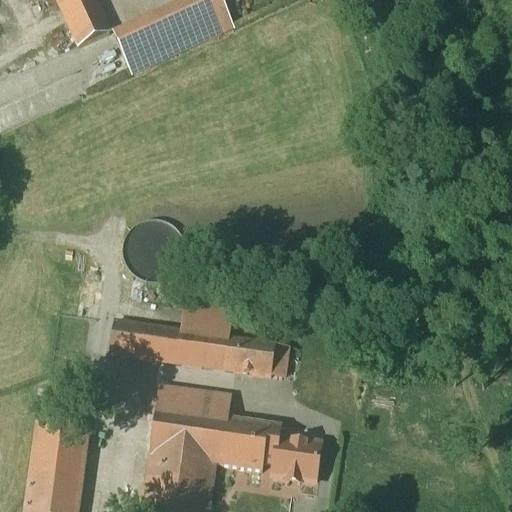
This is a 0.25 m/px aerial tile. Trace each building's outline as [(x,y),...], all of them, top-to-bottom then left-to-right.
[(92,0),(55,0),(79,51),(110,36),(92,0)] [(118,48),(131,77),(232,30),(219,1),(118,48)] [(134,280),(139,283),(144,285),(150,287),(157,286),(162,285),(168,283),(173,279),(177,275),(181,270),(183,264),(184,258),(184,252),(183,246),(180,240),(177,235),(172,231),(167,228),(161,225),(155,224),(149,224),(143,226),(138,228),(133,232),(128,236),(125,241),(123,247),(122,253),(122,259),(123,265),(126,271),(129,276),(134,280)] [(286,350),(114,326),(109,357),(282,381),(286,350)] [(208,511),(214,468),(227,421),(230,399),(159,390),(141,511),(208,511)] [(312,434),(227,421),(214,468),(305,481),(312,434)] [(38,427),(25,511),(78,511),(89,434),(38,427)]
